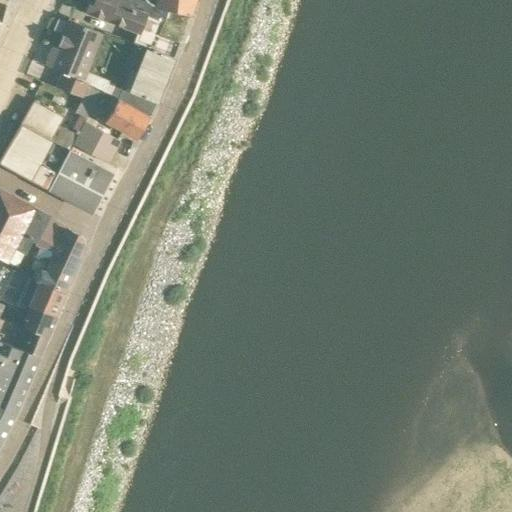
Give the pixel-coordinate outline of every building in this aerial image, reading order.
[(85,0),(82,12),(133,31),(130,41),(149,48),(165,10),(153,6),(152,4),(142,0),(85,0)] [(153,0),(153,6),(187,15),(192,0),(153,0)] [(50,46),(43,64),(81,79),(100,33),(65,19),(59,35),(61,36),(58,43),(56,43),(54,47),(50,46)] [(156,33),(149,48),(170,56),(176,41),(156,33)] [(152,101),(154,101),(170,60),(170,56),(143,46),(133,70),(126,68),(120,84),(85,70),(80,81),(147,112),(152,101)] [(97,91),(60,72),(54,87),(79,98),(73,110),(84,117),(97,91)] [(102,119),(132,137),(147,112),(115,97),(102,119)] [(82,120),(84,117),(67,108),(63,115),(73,121),(68,128),(57,123),(60,116),(60,115),(31,100),(10,135),(7,134),(0,144),(0,163),(46,188),(67,149),(70,142),(82,120)] [(117,140),(82,120),(70,142),(105,162),(117,140)] [(46,188),(89,211),(110,172),(67,149),(46,188)] [(12,229),(20,234),(32,207),(0,190),(0,211),(16,220),(12,229)] [(20,234),(33,241),(46,214),(33,207),(32,207),(20,234)] [(16,220),(0,211),(0,223),(12,229),(16,220)] [(78,235),(46,217),(32,243),(37,245),(29,268),(32,270),(31,275),(31,278),(33,280),(61,290),(74,262),(80,241),(78,235)] [(0,223),(0,258),(14,267),(21,253),(23,254),(31,240),(0,223)] [(52,315),(61,290),(36,281),(35,283),(33,282),(25,305),(52,315)] [(36,355),(52,315),(25,305),(11,345),(36,355)] [(0,341),(0,373),(16,381),(23,365),(31,368),(36,355),(0,341)] [(16,381),(0,373),(0,407),(11,413),(17,399),(10,396),(16,381)] [(0,434),(5,426),(11,413),(0,407),(0,434)]
